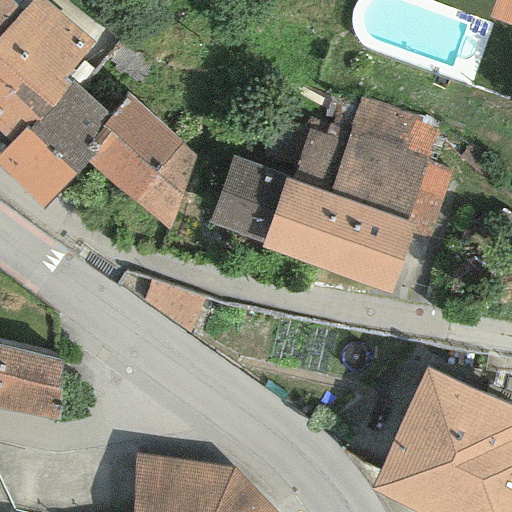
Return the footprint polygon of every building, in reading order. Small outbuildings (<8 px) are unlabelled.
[(0,0),(0,134),(9,143),(25,127),(28,131),(70,83),(62,76),(90,43),(41,0),(31,0),(20,13),(6,0),(0,0)] [(235,0),(189,0),(224,20),(235,0)] [(511,0),(492,0),(486,16),(511,25),(511,0)] [(195,157),(127,95),(109,117),(70,83),(28,131),(25,127),(9,143),(0,152),(0,169),(41,211),(87,164),(168,229),(195,157)] [(260,243),(258,248),(390,293),(410,235),(426,240),(450,170),(424,161),(435,127),(359,101),(348,132),(310,119),(289,178),(229,157),(206,224),(260,243)] [(200,295),(150,277),(143,294),(189,327),(200,295)] [(59,401),(60,359),(0,345),(0,408),(55,422),(59,401)] [(511,511),(511,407),(424,367),(369,489),(415,511),(511,511)] [(130,511),(273,511),(230,470),(134,456),(130,511)]
